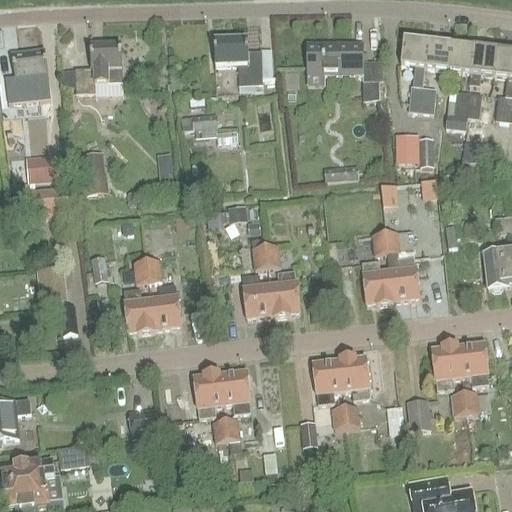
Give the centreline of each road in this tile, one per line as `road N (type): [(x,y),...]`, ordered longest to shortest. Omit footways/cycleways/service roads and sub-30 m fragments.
road 1 (residential): [(0,381),(511,325)]
road 2 (residential): [(511,20),(365,8),(0,20)]
